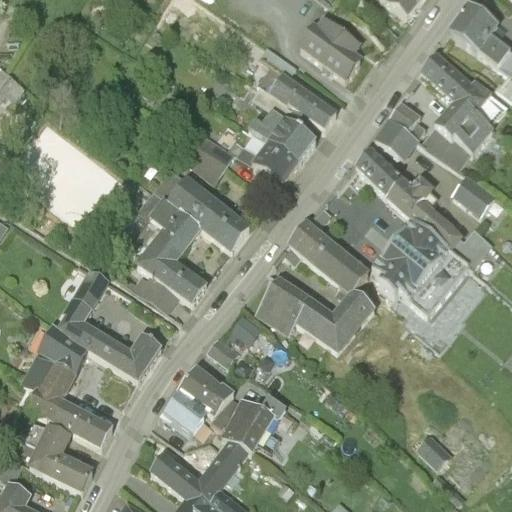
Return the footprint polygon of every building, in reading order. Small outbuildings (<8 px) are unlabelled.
[(392,0),(391,2),(388,0),(383,0),(379,5),(408,26),(419,10),(404,0),(392,0)] [(388,0),(391,2),(392,0),(404,0),(419,10),(426,1),(425,0),(388,0)] [(385,56),(397,46),(380,27),(362,13),(352,25),(370,38),(385,56)] [(469,15),(450,43),(452,45),(497,79),(510,63),(488,47),(497,36),(469,15)] [(321,72),(343,43),(324,29),(317,39),(313,36),(299,57),(321,72)] [(343,43),(321,72),(346,89),(360,69),(352,64),(359,54),(343,43)] [(277,69),(263,60),(257,69),(271,78),(277,69)] [(511,81),(511,64),(510,63),(497,79),(507,86),(508,87),(511,81)] [(437,65),(421,83),(422,85),(454,113),(470,96),(437,65)] [(5,82),(0,78),(0,95),(9,85),(5,82)] [(270,106),(281,91),(266,81),(262,87),(264,88),(258,98),(261,99),(270,106)] [(499,92),(495,97),(511,111),(511,110),(511,89),(508,87),(507,86),(501,94),(499,92)] [(323,139),(335,123),(283,87),(281,91),(270,106),(286,117),(288,114),(323,139)] [(473,93),(470,96),(454,113),(469,127),(473,123),(488,108),(491,105),(473,93)] [(253,110),(272,123),(284,132),(292,121),(286,117),(270,106),(261,99),(253,110)] [(500,120),(488,108),(473,123),(486,135),(500,120)] [(401,112),(390,127),(418,148),(425,139),(415,132),(420,126),(401,112)] [(469,127),(454,113),(437,132),(435,136),(452,152),(455,149),(472,164),(493,141),(486,135),(473,123),(469,127)] [(284,132),(306,146),(313,136),(292,121),(284,132)] [(253,143),(268,154),(284,132),(272,123),(263,137),(255,131),(249,140),(253,143)] [(403,170),(418,150),(390,130),(375,149),(403,170)] [(284,132),(268,154),(298,174),(314,152),(306,146),(284,132)] [(235,139),(226,133),(220,142),(230,148),(235,139)] [(452,152),(435,136),(421,153),(459,180),(461,178),(472,164),(455,149),(452,152)] [(268,154),(253,143),(244,157),(236,151),(229,161),(234,165),(251,177),(253,175),(268,154)] [(225,178),(234,165),(229,161),(204,145),(195,158),(225,178)] [(283,196),(298,174),(268,154),(253,175),(283,196)] [(225,178),(195,158),(185,173),(215,193),(225,178)] [(356,177),(387,207),(403,190),(371,160),(356,177)] [(171,180),(154,203),(165,211),(169,214),(186,191),(171,180)] [(494,207),(466,185),(452,205),(481,226),(494,207)] [(411,197),(403,190),(387,207),(386,208),(410,230),(449,262),(460,249),(460,247),(452,237),(428,215),(434,208),(429,203),(432,199),(420,188),(411,197)] [(169,214),(200,238),(201,241),(230,264),(250,238),(187,190),(186,191),(169,214)] [(150,229),(165,211),(154,203),(140,222),(150,229)] [(154,254),(177,272),(201,241),(200,238),(169,214),(165,211),(150,229),(151,230),(165,240),(154,254)] [(330,223),(322,215),(314,224),(321,231),(330,223)] [(165,240),(151,230),(140,246),(154,254),(165,240)] [(449,262),(410,230),(371,278),(383,287),(379,291),(394,304),(397,300),(408,309),(449,262)] [(307,234),(290,257),(300,265),(315,276),(332,253),(307,234)] [(464,252),(460,249),(449,262),(473,280),(493,256),(474,240),(464,252)] [(332,253),(315,276),(336,292),(335,293),(342,298),(338,303),(345,308),(350,303),(353,302),(369,282),(332,253)] [(177,272),(154,254),(138,275),(150,284),(180,306),(193,315),(208,296),(177,272)] [(290,257),(284,264),(294,272),(300,265),(290,257)] [(88,283),(72,310),(92,321),(107,296),(108,295),(88,283)] [(180,306),(150,284),(139,303),(168,323),(180,306)] [(280,291),(258,322),(289,344),(296,334),(304,322),(301,320),(309,309),(280,291)] [(301,320),(304,322),(296,334),(339,365),(373,318),(353,302),(350,303),(345,308),(332,325),(309,309),(301,320)] [(58,340),(88,363),(100,344),(85,334),(92,321),(72,310),(62,326),(65,328),(58,340)] [(75,386),(88,363),(58,340),(52,335),(38,366),(75,386)] [(161,358),(142,346),(135,358),(129,354),(125,360),(100,344),(88,363),(136,393),(138,395),(161,358)] [(218,347),(208,360),(228,375),(230,374),(239,363),(218,347)] [(28,420),(55,434),(66,414),(61,412),(75,386),(38,366),(37,365),(23,392),(38,400),(28,420)] [(221,398),(196,378),(178,402),(180,403),(203,421),(221,398)] [(223,395),(221,398),(203,421),(207,424),(215,430),(231,409),(234,404),(223,395)] [(203,421),(180,403),(163,425),(192,448),(204,432),(203,431),(207,424),(203,421)] [(225,444),(240,413),(231,409),(215,430),(211,435),(225,444)] [(255,418),(241,410),(240,413),(225,444),(223,449),(229,453),(248,465),(251,467),(274,430),(278,433),(284,421),(285,420),(281,417),(269,410),(261,422),(255,418)] [(113,439),(66,414),(55,434),(103,459),(113,439)] [(30,479),(83,504),(92,483),(78,476),(81,470),(71,465),(68,471),(61,468),(70,448),(50,439),(49,442),(35,435),(26,455),(38,461),(30,479)] [(416,457),(438,478),(453,462),(431,441),(416,457)] [(222,464),(198,495),(199,496),(186,511),(212,511),(219,504),(248,465),(229,453),(222,464)] [(153,485),(186,511),(199,496),(198,495),(166,468),(153,485)] [(27,511),(31,505),(11,494),(0,511),(27,511)] [(293,502),(286,497),(280,504),(287,509),(293,502)]
